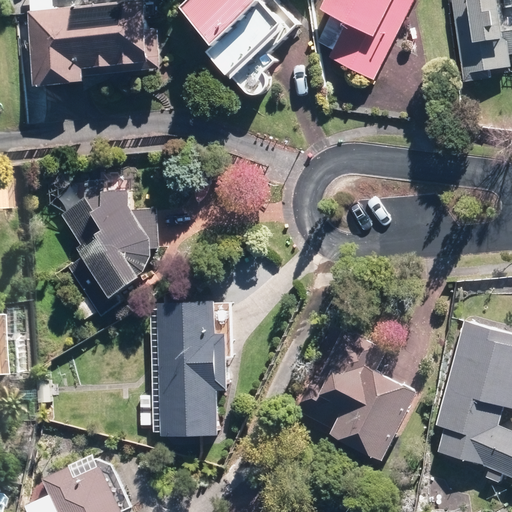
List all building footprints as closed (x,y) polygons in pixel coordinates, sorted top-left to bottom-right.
[(201,0),(193,8),(227,42),(220,48),(236,65),(284,18),(266,0),(201,0)] [(338,0),(335,7),(343,11),(328,42),(342,49),(339,56),(376,75),(392,43),(377,36),(394,0),(338,0)] [(502,0),(457,0),(468,67),(511,61),(510,51),(511,50),(511,9),(504,11),(502,0)] [(149,2),(40,13),(47,78),(89,73),(88,62),(155,55),(149,2)] [(98,252),(79,264),(105,302),(150,272),(158,242),(122,191),(77,222),(98,252)] [(219,303),(168,305),(172,428),(224,427),(219,303)] [(449,443),(473,450),(511,467),(511,430),(500,425),(508,396),(511,397),(511,332),(473,322),(445,422),(454,425),(449,443)] [(389,451),(420,388),(379,368),(386,354),(344,333),(306,410),(389,451)] [(58,490),(67,511),(128,511),(109,467),(58,490)]
